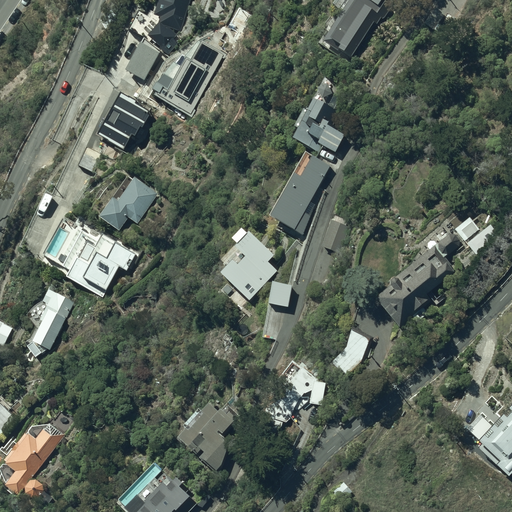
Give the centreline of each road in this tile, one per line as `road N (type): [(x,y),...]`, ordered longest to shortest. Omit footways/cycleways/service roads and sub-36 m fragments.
road 1 (residential): [(430,0),(382,70),(262,382),(250,444),(208,511)]
road 2 (tertiary): [(271,511),(331,448),(433,367),(511,288)]
road 3 (tertiary): [(98,0),(0,215)]
